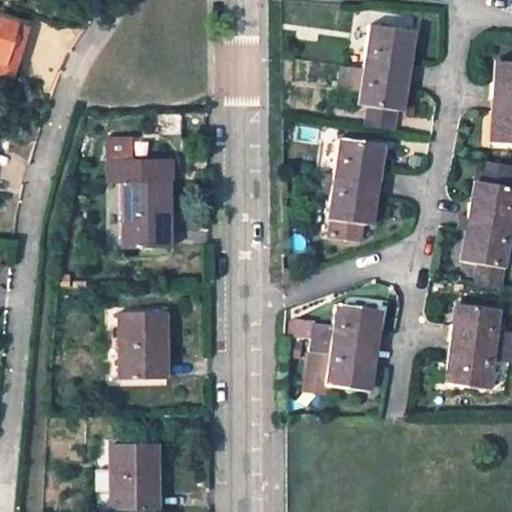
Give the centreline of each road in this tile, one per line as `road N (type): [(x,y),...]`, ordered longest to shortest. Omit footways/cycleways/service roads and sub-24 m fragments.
road 1 (residential): [(241,0),(239,511)]
road 2 (residential): [(4,455),(25,219),(53,122),(115,0)]
road 3 (residential): [(392,406),(458,7)]
